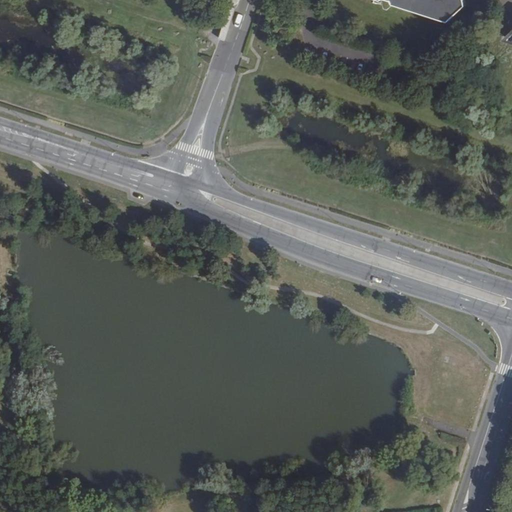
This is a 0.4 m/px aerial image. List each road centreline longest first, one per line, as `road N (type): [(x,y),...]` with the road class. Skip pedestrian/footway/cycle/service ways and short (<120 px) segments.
road 1 (secondary): [(180,199),(311,253),(511,318)]
road 2 (secondary): [(511,292),(186,181)]
road 3 (secondary): [(186,181),(0,121)]
road 4 (unclassified): [(186,181),(249,0)]
road 5 (secondary): [(0,142),(180,199)]
road 6 (secondary): [(463,511),(511,356)]
